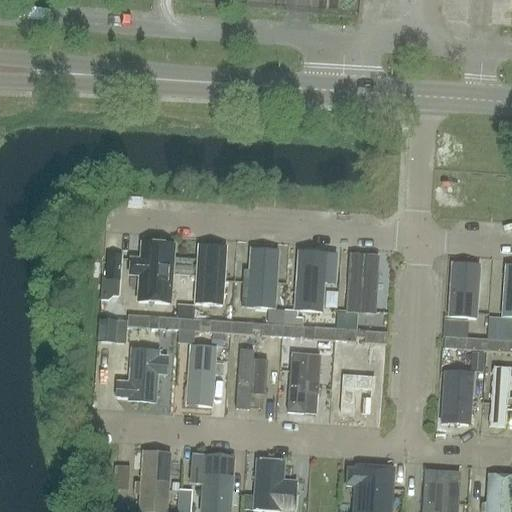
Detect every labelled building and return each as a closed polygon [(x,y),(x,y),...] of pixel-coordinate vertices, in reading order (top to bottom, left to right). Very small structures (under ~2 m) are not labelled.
[(171,308),(175,248),(140,245),(139,262),(129,261),(128,279),(138,279),(136,305),(171,308)] [(226,249),(199,247),(195,307),(222,308),(226,249)] [(277,312),(280,253),(248,252),(247,280),(243,279),(242,300),(246,300),(245,310),(277,312)] [(322,314),(326,256),(299,254),(295,313),(322,314)] [(375,318),(379,259),(350,257),(346,316),(375,318)] [(120,282),(122,259),(107,258),(105,281),(120,282)] [(476,323),(480,267),(451,265),(448,321),(476,323)] [(511,320),(511,269),(505,269),(502,319),(511,320)] [(128,318),(127,330),(148,331),(149,320),(128,318)] [(179,334),(180,322),(158,321),(158,332),(179,334)] [(200,335),(201,324),(180,322),(179,334),(200,335)] [(116,346),(117,324),(100,323),(99,345),(116,346)] [(231,336),(231,326),(210,325),(210,335),(231,336)] [(252,337),(253,327),(231,326),(231,336),(252,337)] [(283,340),(283,329),(262,328),(262,338),(283,340)] [(283,340),(304,341),(305,330),(283,329),(283,340)] [(334,343),(335,333),(314,331),(314,342),(334,343)] [(355,345),(356,334),(335,333),(334,343),(355,345)] [(386,346),(386,336),(366,335),(365,345),(386,346)] [(466,342),(445,340),(444,350),(465,352),(466,342)] [(466,342),(465,352),(486,354),(487,343),(466,342)] [(487,343),(486,354),(508,355),(508,345),(487,343)] [(143,346),(142,352),(131,351),(127,404),(156,406),(158,373),(166,373),(166,360),(159,359),(160,353),(156,353),(156,347),(143,346)] [(212,410),(215,351),(190,349),(188,389),(199,390),(198,409),(212,410)] [(252,363),(253,354),(240,353),(236,412),(249,413),(250,396),(264,397),(266,364),(252,363)] [(482,375),(484,356),(472,355),(470,375),(473,375),(482,375)] [(317,417),(320,358),(291,356),(287,415),(317,417)] [(373,365),(343,363),(340,419),(370,421),(373,365)] [(511,402),(511,371),(493,371),(490,429),(506,430),(507,402),(511,402)] [(445,373),(441,429),(454,430),(455,420),(470,421),(473,375),(470,375),(445,373)] [(167,511),(171,457),(142,455),(138,511),(167,511)] [(204,458),(203,472),(197,471),(196,488),(202,489),(200,511),(232,511),(234,479),(243,479),(243,465),(235,464),(235,460),(204,458)] [(256,464),(253,511),(254,511),(294,511),(296,485),(283,484),(284,466),(256,464)] [(351,511),(391,511),(394,470),(354,468),(354,470),(346,469),(344,491),(353,491),(351,511)] [(118,469),(117,485),(129,486),(130,469),(118,469)] [(424,474),(422,511),(458,511),(460,486),(447,486),(448,475),(424,474)] [(511,511),(511,478),(488,477),(486,511),(511,511)] [(194,511),(195,490),(182,490),(181,511),(194,511)] [(252,511),(254,498),(244,498),(242,511),(252,511)]
